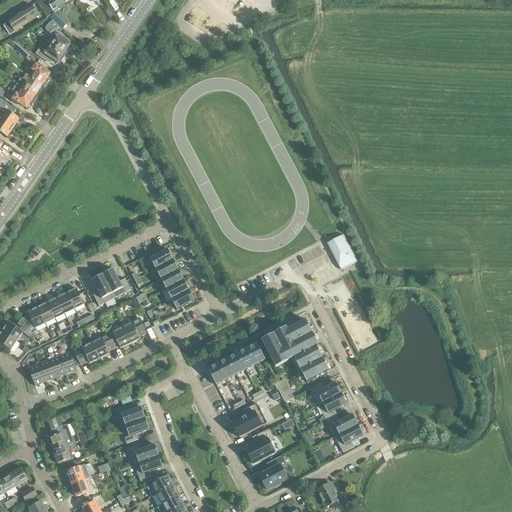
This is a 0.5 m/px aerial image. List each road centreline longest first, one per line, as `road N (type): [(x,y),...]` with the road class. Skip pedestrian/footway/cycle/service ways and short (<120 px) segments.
road 1 (track): [(500,356),(476,265),(441,214),(362,184),(358,160),(309,64),(322,22),(317,0)]
road 2 (residential): [(259,510),(380,443),(381,427),(300,273),(220,315)]
road 3 (residential): [(0,309),(171,221)]
road 4 (residential): [(186,371),(150,390),(202,511)]
road 5 (residential): [(23,405),(66,393),(170,341)]
road 6 (residential): [(186,371),(259,510)]
road 7 (residential): [(171,221),(120,124),(84,96)]
road 8 (tertiary): [(0,218),(84,96)]
